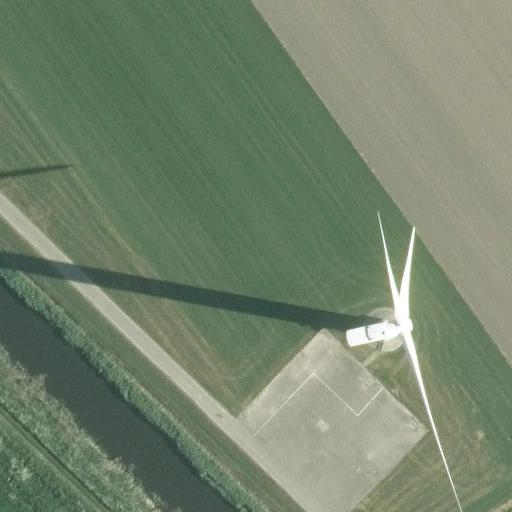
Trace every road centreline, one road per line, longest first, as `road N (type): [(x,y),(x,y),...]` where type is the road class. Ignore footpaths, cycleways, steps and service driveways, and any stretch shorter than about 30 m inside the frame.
road 1 (track): [(0,205),(317,511)]
road 2 (track): [(0,407),(107,511)]
